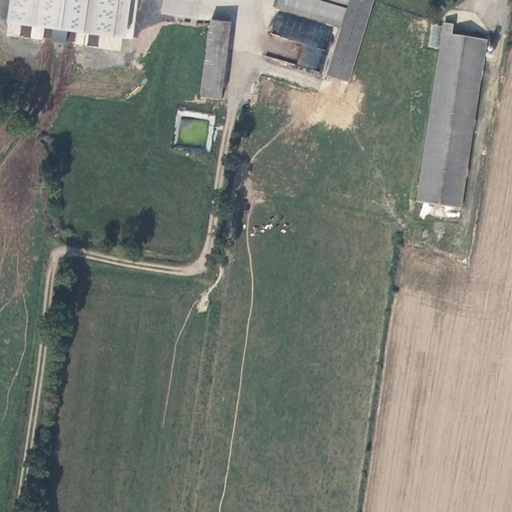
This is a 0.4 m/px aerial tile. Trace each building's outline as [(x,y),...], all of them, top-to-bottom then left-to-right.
[(131,0),(11,0),(8,23),(45,28),(45,29),(76,33),(126,39),(131,0)] [(285,0),(281,16),(344,36),(354,0),(285,0)] [(354,0),(344,36),(332,79),(350,84),(374,0),(354,0)] [(233,25),(212,23),(205,100),(224,102),(233,25)] [(442,35),(413,210),(457,217),(486,42),(454,37),(455,28),(445,26),(443,35),(442,35)]
